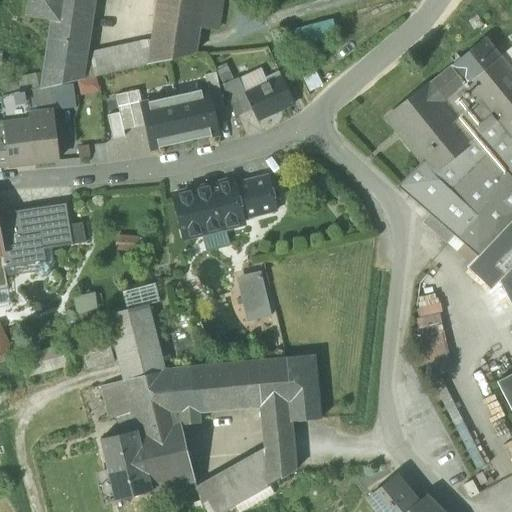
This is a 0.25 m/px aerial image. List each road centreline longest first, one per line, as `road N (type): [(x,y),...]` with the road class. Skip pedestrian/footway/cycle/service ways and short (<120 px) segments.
road 1 (residential): [(309,122),(403,208),(384,390),(404,455),(458,511)]
road 2 (residential): [(309,122),(273,142),(148,174),(0,182)]
road 3 (residential): [(441,0),(309,122)]
